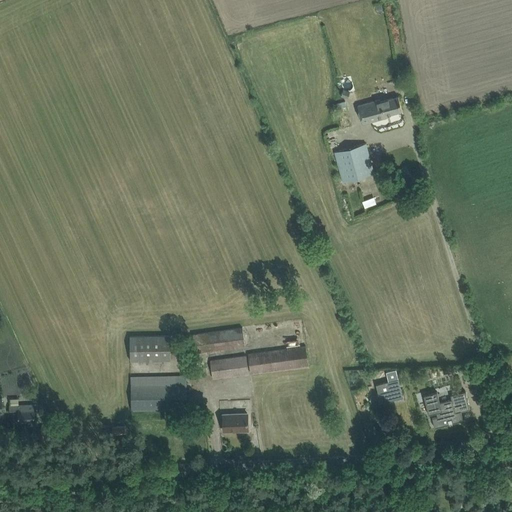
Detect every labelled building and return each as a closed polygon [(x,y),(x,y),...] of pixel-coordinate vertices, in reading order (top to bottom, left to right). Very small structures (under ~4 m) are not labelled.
[(402,110),(402,109),(398,96),(380,101),(380,99),(358,105),(363,123),(387,117),(386,115),(402,110)] [(348,102),(339,105),(343,115),(352,112),(348,102)] [(366,143),(334,152),(343,182),(375,173),(366,143)] [(385,164),(391,162),(388,153),(382,155),(385,164)] [(368,209),(380,206),(379,199),(366,202),(368,209)] [(245,345),(242,327),(193,334),(195,352),(245,345)] [(130,336),(130,360),(170,360),(170,335),(130,336)] [(308,365),(306,346),(248,354),(251,373),(308,365)] [(249,373),(246,355),(210,360),(213,378),(249,373)] [(389,381),(376,385),(378,394),(380,403),(403,397),(398,379),(396,369),(386,371),(389,381)] [(315,398),(314,389),(312,372),(256,379),(259,405),(315,398)] [(187,409),(187,399),(186,375),(130,376),(131,400),(131,410),(187,409)] [(470,408),(467,399),(465,391),(450,395),(451,399),(440,402),(437,392),(424,395),(426,405),(429,414),(436,412),(437,416),(432,418),(435,427),(449,424),(448,420),(452,419),(453,423),(463,420),(461,411),(470,408)] [(35,420),(35,410),(34,404),(18,405),(9,405),(9,412),(18,411),(19,421),(35,420)] [(248,430),(247,420),(247,413),(223,414),(224,421),(224,431),(234,430),(234,429),(247,429),(247,430),(248,430)] [(125,434),(124,425),(111,426),(111,435),(125,434)] [(416,511),(413,496),(403,499),(406,511),(416,511)]
